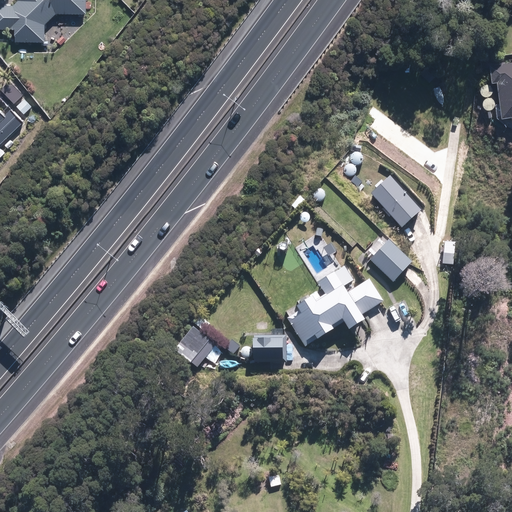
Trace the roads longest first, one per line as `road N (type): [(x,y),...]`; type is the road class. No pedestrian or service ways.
road 1 (motorway): [(330,0),(159,226),(0,413)]
road 2 (motorway): [(0,357),(284,0)]
